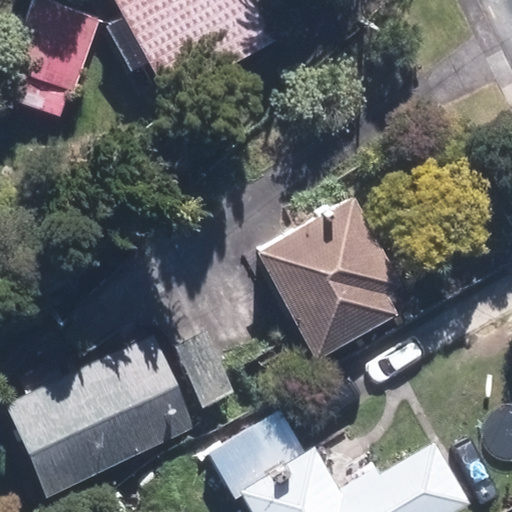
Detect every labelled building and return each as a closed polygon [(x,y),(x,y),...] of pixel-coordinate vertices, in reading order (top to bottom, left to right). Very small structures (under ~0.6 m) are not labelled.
[(24,0),(3,61),(70,84),(96,12),(70,2),(70,0),(24,0)] [(141,50),(160,84),(265,27),(251,0),(113,0),(116,5),(98,15),(122,60),(141,50)] [(248,236),(309,348),(389,304),(378,283),(392,276),(342,185),(248,236)] [(166,334),(195,395),(226,381),(197,320),(166,334)] [(0,388),(0,398),(37,484),(187,420),(147,326),(0,388)] [(234,483),(250,511),(425,511),(458,493),(425,433),(372,463),(369,456),(328,479),(301,434),(294,438),(273,403),(204,443),(228,486),(234,483)]
